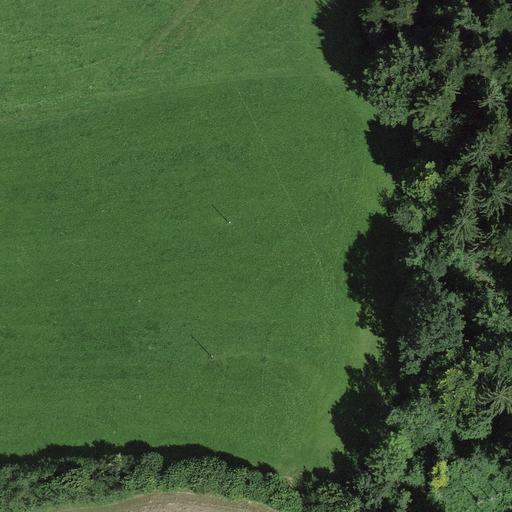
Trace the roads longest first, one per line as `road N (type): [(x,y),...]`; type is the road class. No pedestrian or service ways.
road 1 (track): [(314,0),(322,57),(379,105),(408,178),(511,318)]
road 2 (track): [(194,0),(109,89),(0,114)]
